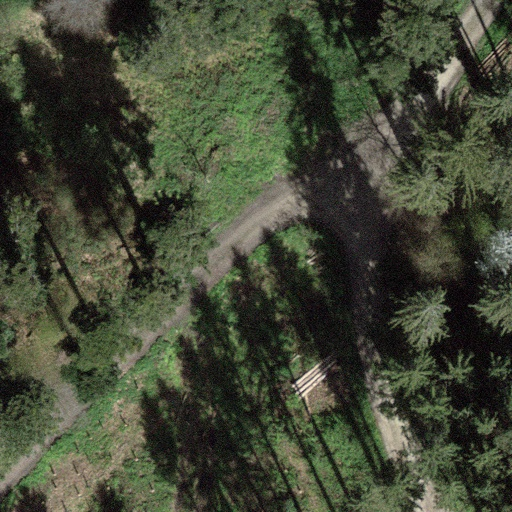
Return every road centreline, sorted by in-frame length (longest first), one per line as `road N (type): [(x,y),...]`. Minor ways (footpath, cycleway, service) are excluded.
road 1 (track): [(511,8),(228,306),(8,511)]
road 2 (track): [(384,147),(359,305),(383,422),(431,511)]
